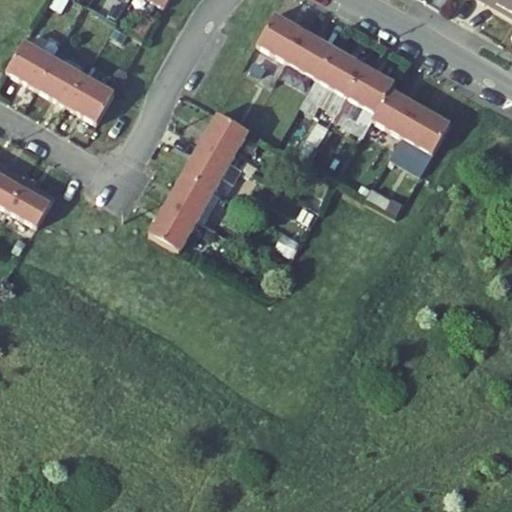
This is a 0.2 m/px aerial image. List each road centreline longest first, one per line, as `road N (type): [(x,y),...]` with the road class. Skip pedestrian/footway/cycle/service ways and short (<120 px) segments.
road 1 (residential): [(0,120),(116,186),(222,0)]
road 2 (residential): [(356,0),(511,89)]
